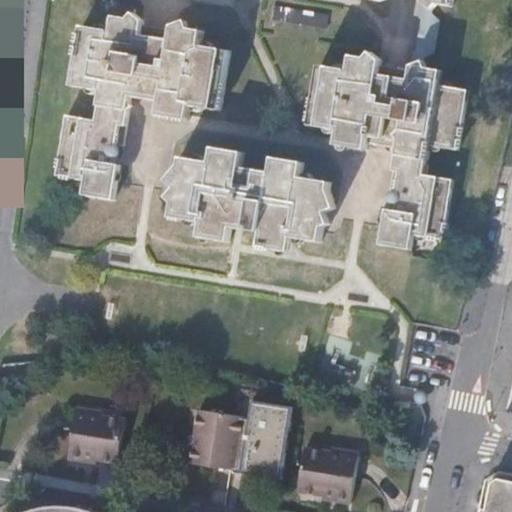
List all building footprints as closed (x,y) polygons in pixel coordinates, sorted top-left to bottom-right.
[(376,0),(378,2),(384,0),(419,0),(420,2),(429,12),(436,6),(450,8),(451,0),(376,0)] [(111,32),(82,27),(72,86),(101,91),(98,109),(97,109),(95,118),(97,119),(97,121),(67,116),(61,158),(58,158),(57,167),(59,168),(58,175),(62,176),(61,179),(71,180),(71,177),(87,180),(85,195),(115,200),(120,166),(112,164),(112,162),(102,160),(103,153),(110,154),(110,152),(110,151),(110,149),(111,147),(112,146),(114,145),(115,145),(117,145),(119,145),(120,146),(122,147),(123,148),(132,97),(160,101),(158,116),(160,116),(160,118),(168,120),(170,117),(173,118),(172,120),(182,122),(183,119),(188,121),(191,106),(220,111),(230,51),(201,46),(204,32),(188,29),(185,22),(173,27),(172,31),(144,27),(144,22),(134,13),(129,20),(114,17),(111,32)] [(398,140),(390,193),(391,191),(393,191),(394,190),(396,190),(398,190),(399,191),(401,192),(402,193),(402,195),(403,196),(402,198),(402,200),(401,201),(400,202),(408,204),(407,211),(396,209),(396,211),(387,210),(382,244),(412,249),(415,234),(429,237),(429,239),(438,241),(439,238),(444,239),(454,179),(424,174),(424,172),(427,172),(428,164),(426,163),(429,145),(459,149),(468,90),(438,84),(441,70),(426,68),(422,60),(410,65),(409,70),(380,65),(381,60),(371,52),(365,58),(351,56),(349,70),(319,65),(310,125),(339,130),(337,144),(341,145),(341,148),(350,149),(350,146),(354,147),(354,150),(362,151),(363,148),(367,149),(369,135),(398,140)] [(331,224),(327,213),(338,208),(330,189),(331,182),(302,177),(304,162),(274,157),(272,173),(242,168),(245,153),(214,148),(212,163),(183,158),(181,165),(168,180),(176,187),(169,197),(175,202),(173,217),(201,222),(199,237),(215,239),(230,239),(232,227),(262,232),(259,247),(290,252),(292,237),(321,242),(324,227),(331,224)] [(16,378),(0,375),(0,393),(14,396),(16,378)] [(186,461),(233,469),(243,416),(198,409),(193,444),(189,444),(186,461)] [(126,418),(77,410),(68,457),(85,460),(86,456),(118,462),(126,418)] [(357,456),(304,448),(297,491),(333,497),(332,501),(349,504),(357,456)] [(511,511),(511,483),(507,482),(500,487),(497,502),(491,501),(491,505),(488,511),(511,511)]
